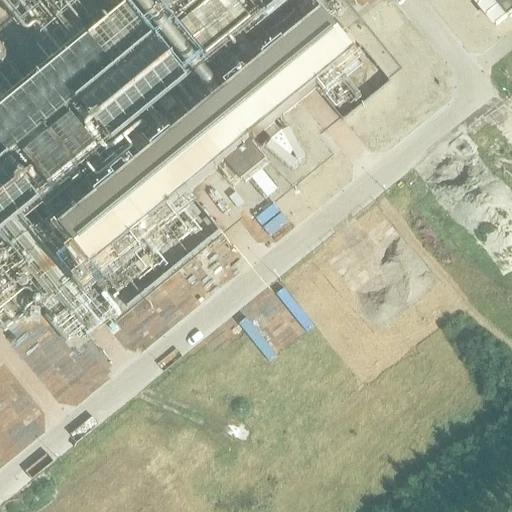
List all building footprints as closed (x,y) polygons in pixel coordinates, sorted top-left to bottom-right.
[(231,0),(193,30),(218,61),(257,29),(258,30),(295,0),(231,0)] [(511,15),(511,0),(491,0),(507,19),(511,15)] [(61,230),(95,271),(226,164),(242,184),(251,177),(268,198),(278,190),(261,169),(267,164),(251,144),(264,133),(272,143),(268,149),(294,171),(299,165),(306,161),(290,131),(283,134),(275,124),(357,57),(323,16),(61,230)] [(149,19),(0,136),(0,272),(58,226),(215,102),(149,19)] [(345,118),(324,131),(342,159),(362,145),(345,118)]
